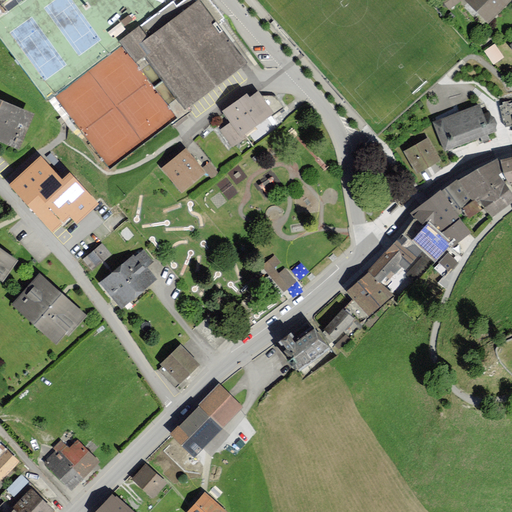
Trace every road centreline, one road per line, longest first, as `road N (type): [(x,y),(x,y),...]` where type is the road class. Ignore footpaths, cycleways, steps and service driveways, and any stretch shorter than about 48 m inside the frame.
road 1 (residential): [(230,0),(327,111),(366,256)]
road 2 (residential): [(178,408),(0,184)]
road 3 (track): [(511,208),(492,221),(449,280),(432,347),(442,375),(464,396),(511,397)]
road 4 (residential): [(178,408),(366,256)]
road 5 (residential): [(366,256),(446,179),(511,150)]
road 6 (residential): [(77,511),(178,408)]
